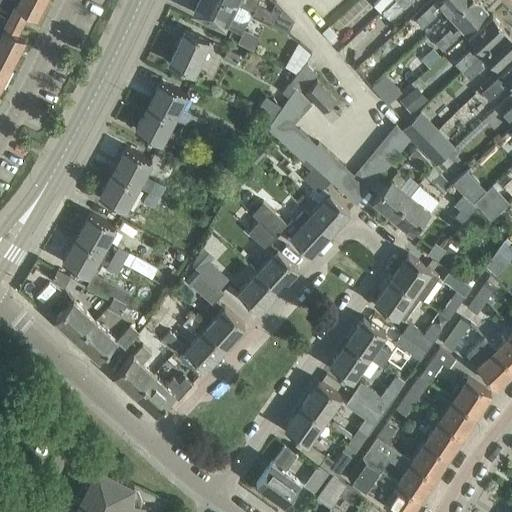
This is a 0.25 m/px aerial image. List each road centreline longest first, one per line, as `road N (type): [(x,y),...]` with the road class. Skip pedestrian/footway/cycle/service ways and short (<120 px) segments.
road 1 (residential): [(220,497),(386,258),(384,244),(367,230),(348,229),(152,444)]
road 2 (tertiary): [(33,206),(142,0)]
road 3 (residential): [(152,444),(0,300)]
road 4 (residential): [(0,143),(74,0)]
road 5 (residential): [(511,411),(442,511)]
